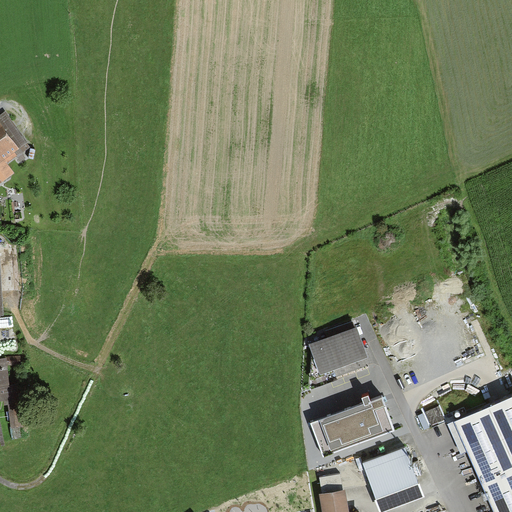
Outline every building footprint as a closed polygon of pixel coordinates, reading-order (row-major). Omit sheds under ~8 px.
[(0,125),(0,183),(12,174),(2,161),(18,148),(0,125)] [(357,323),(309,341),(320,370),(368,352),(357,323)] [(6,359),(0,359),(0,401),(9,401),(6,359)] [(392,420),(380,389),(318,413),(330,444),(392,420)] [(511,511),(511,391),(451,419),(492,511),(511,511)] [(403,448),(360,464),(373,499),(416,483),(403,448)] [(344,511),(338,474),(313,478),(318,511),(344,511)]
